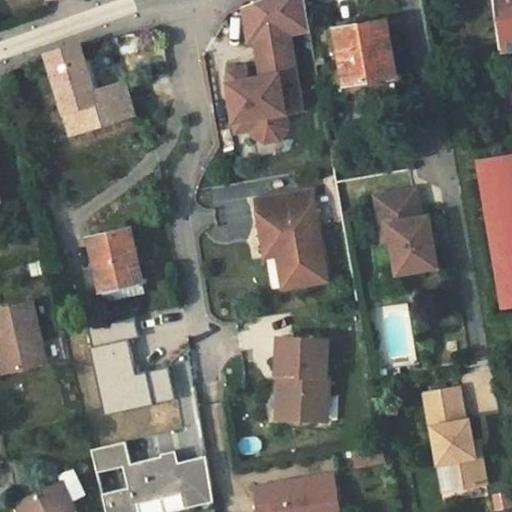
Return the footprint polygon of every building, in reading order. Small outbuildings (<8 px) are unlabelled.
[(293,31),(293,32),(313,29),(307,0),(262,0),(247,7),(253,39),(258,38),(258,37),(293,31)] [(511,0),(500,0),(507,49),(511,48),(511,0)] [(389,20),(336,30),(345,81),(398,72),(389,20)] [(293,32),(293,31),(258,37),(258,38),(265,75),(251,78),(249,65),(236,67),(230,75),(239,125),(254,122),(255,128),(268,141),(283,138),(292,126),(289,111),(287,98),(303,95),(293,32)] [(104,123),(94,92),(77,41),(47,52),(72,133),(104,123)] [(94,92),(104,123),(134,113),(125,82),(94,92)] [(303,95),(287,98),(289,111),(306,108),(303,95)] [(511,156),(479,162),(503,304),(511,302),(511,156)] [(315,190),(259,199),(266,244),(279,242),(281,255),(286,288),(330,281),(315,190)] [(420,190),(378,196),(386,242),(394,241),(400,272),(441,266),(433,218),(425,218),(420,190)] [(131,228),(90,237),(102,288),(142,279),(131,228)] [(279,242),(266,244),(268,257),(281,255),(279,242)] [(0,309),(0,343),(2,343),(9,372),(46,363),(31,302),(0,309)] [(142,336),(138,316),(87,327),(91,347),(89,347),(105,416),(157,404),(157,403),(150,370),(144,371),(139,372),(137,365),(131,338),(142,336)] [(280,417),(319,419),(320,394),(331,395),(332,376),(329,376),(331,340),(281,337),(279,374),(282,374),(287,374),(287,387),(282,387),(280,417)] [(2,343),(0,343),(0,355),(4,373),(9,372),(2,343)] [(150,370),(157,403),(177,399),(169,366),(150,370)] [(331,395),(320,394),(319,419),(329,420),(331,395)] [(478,462),(475,446),(472,427),(469,427),(463,394),(428,400),(434,432),(436,432),(442,470),(450,469),(454,494),(489,488),(484,461),(478,462)] [(171,452),(129,462),(124,439),(90,447),(96,471),(122,464),(127,486),(101,492),(105,511),(134,511),(132,502),(160,496),(179,491),(183,506),(213,499),(205,454),(173,462),(171,452)] [(352,450),(355,469),(386,464),(383,445),(352,450)] [(481,445),(475,446),(478,462),(484,461),(481,445)] [(450,469),(442,470),(447,496),(454,494),(450,469)] [(340,511),(335,473),(256,485),(260,511),(274,510),(274,511),(340,511)] [(76,511),(62,483),(24,502),(29,511),(76,511)] [(132,502),(134,511),(151,511),(163,509),(160,496),(132,502)] [(29,511),(24,502),(17,505),(20,511),(29,511)]
